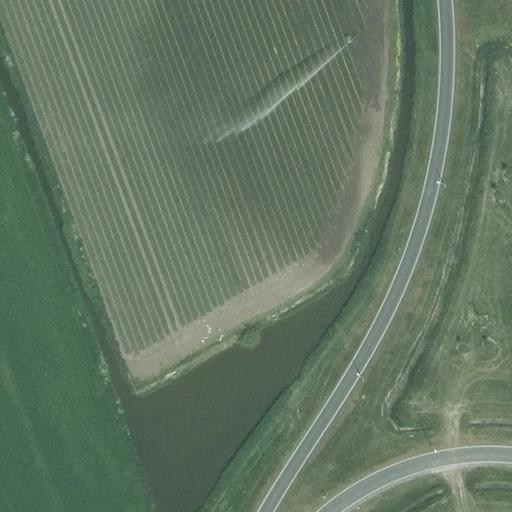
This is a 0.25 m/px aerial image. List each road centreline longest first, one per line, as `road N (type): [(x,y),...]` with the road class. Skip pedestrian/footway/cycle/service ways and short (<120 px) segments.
road 1 (trunk): [(445,0),(442,129),(413,252),(372,344),(265,511)]
road 2 (trunk): [(328,511),(409,466),(511,455)]
